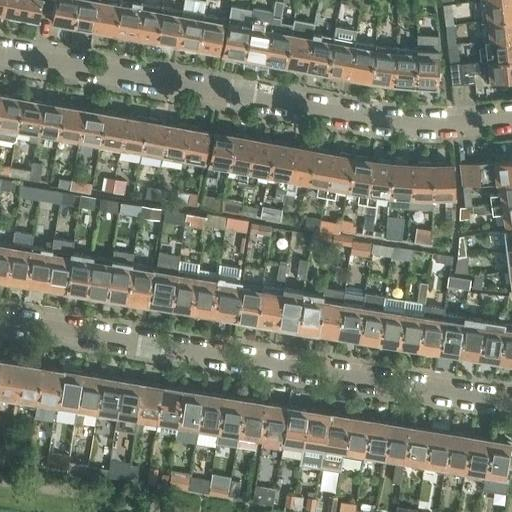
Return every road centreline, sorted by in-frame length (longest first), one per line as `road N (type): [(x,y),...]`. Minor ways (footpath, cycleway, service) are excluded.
road 1 (residential): [(0,320),(511,402)]
road 2 (residential): [(0,53),(392,121),(511,118)]
